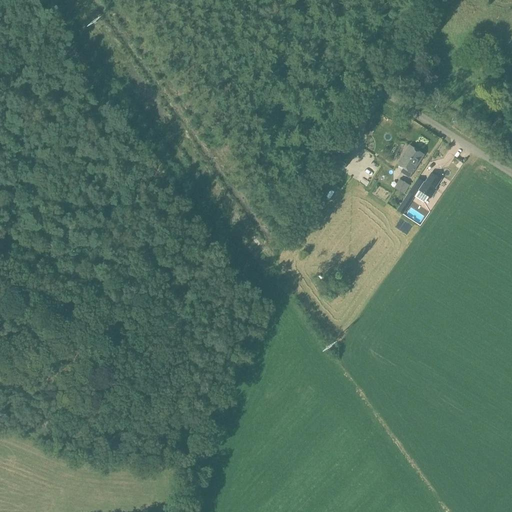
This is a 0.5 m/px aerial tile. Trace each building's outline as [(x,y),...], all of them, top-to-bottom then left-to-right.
[(345,131),(335,145),(343,151),(353,137),(345,131)] [(412,175),(424,155),(409,146),(397,164),(412,175)] [(350,159),(333,147),(325,159),(342,170),(350,159)] [(435,189),(441,180),(431,173),(425,183),(424,182),(424,183),(417,179),(408,194),(414,198),(419,190),(432,198),(437,190),(435,189)] [(403,195),(408,186),(398,180),(393,189),(403,195)] [(390,197),(388,201),(395,205),(397,200),(390,197)] [(410,205),(403,214),(416,224),(423,215),(410,205)] [(342,280),(334,287),(340,293),(348,286),(342,280)]
